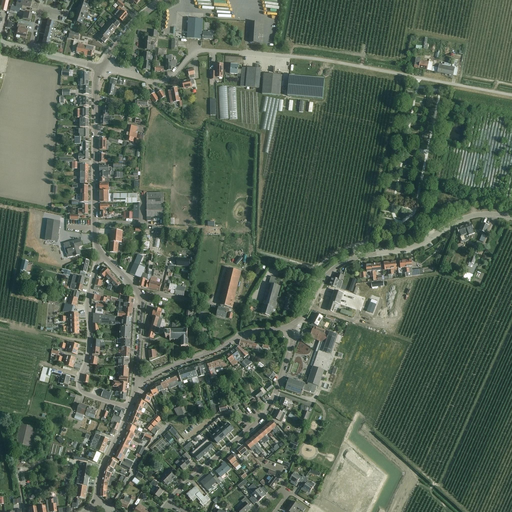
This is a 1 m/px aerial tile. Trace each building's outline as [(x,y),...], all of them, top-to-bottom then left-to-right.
[(21,0),(21,3),(17,2),(16,7),(21,8),(22,5),(30,7),(32,0),(30,0),(21,0)] [(116,4),(120,7),(118,9),(119,10),(115,15),(122,22),(128,15),(124,12),(125,11),(122,8),(125,5),(119,0),(116,4)] [(86,13),(87,10),(78,7),(77,12),(88,16),(89,14),(86,13)] [(24,12),(23,19),(30,21),(32,14),(24,12)] [(83,22),(84,20),(75,17),(74,22),(82,24),(85,25),(86,23),(83,22)] [(113,18),(109,23),(116,29),(120,25),(113,18)] [(203,20),(189,19),(188,32),(186,32),(186,35),(188,35),(187,39),(202,40),(203,20)] [(251,22),(249,43),(258,43),(259,23),(251,22)] [(18,28),(16,35),(20,36),(20,37),(25,39),(27,30),(24,30),(25,25),(18,23),(17,28),(18,28)] [(116,29),(109,23),(105,28),(112,34),(116,29)] [(53,31),(54,29),(46,27),(45,33),(55,35),(55,32),(53,31)] [(112,34),(105,28),(101,32),(109,38),(112,34)] [(203,32),(203,40),(212,40),(213,33),(210,33),(210,31),(208,31),(208,33),(203,32)] [(80,34),(70,32),(69,38),(78,40),(80,34)] [(109,38),(101,32),(97,37),(105,43),(109,38)] [(50,43),(51,40),(44,38),(42,45),(52,47),(53,44),(50,43)] [(146,38),(145,50),(155,51),(155,46),(150,46),(151,38),(146,38)] [(77,52),(85,54),(84,55),(92,57),(94,48),(79,44),(77,52)] [(145,53),(143,70),(150,71),(151,62),(152,63),(153,57),(150,56),(150,53),(145,53)] [(172,56),(166,56),(166,61),(167,71),(172,71),(172,68),(176,67),(176,62),(172,62),(172,56)] [(416,58),(414,68),(431,71),(432,63),(433,63),(429,62),(428,63),(420,61),(420,59),(416,58)] [(432,63),(431,71),(438,72),(440,65),(436,64),(433,63),(432,63)] [(160,64),(156,64),(155,72),(164,73),(164,68),(159,67),(160,64)] [(217,64),(216,72),(216,71),(212,71),(212,79),(216,80),(216,78),(223,78),(223,64),(217,64)] [(237,74),(242,74),(241,87),(259,89),(261,70),(243,68),(242,70),(238,69),(238,66),(231,65),(230,74),(237,75),(237,74)] [(452,67),(440,65),(438,72),(454,76),(455,68),(452,67)] [(89,86),(89,73),(81,73),(81,86),(80,86),(82,86),(89,86)] [(262,94),(280,96),(282,76),(264,74),(262,94)] [(323,99),(325,79),(289,76),(288,96),(323,99)] [(112,79),(108,95),(113,96),(115,96),(117,89),(115,89),(116,83),(117,83),(118,80),(112,79)] [(195,84),(194,80),(182,82),(183,88),(184,88),(184,89),(192,87),(191,85),(195,84)] [(89,94),(89,86),(82,86),(80,86),(80,90),(84,90),(84,94),(89,94)] [(172,91),(169,92),(170,97),(171,104),(180,102),(179,97),(177,88),(171,89),(172,91)] [(228,88),(219,88),(221,120),(230,120),(228,88)] [(237,88),(229,89),(230,121),(238,120),(237,88)] [(155,103),(159,100),(155,94),(150,97),(155,103)] [(282,97),(262,96),(261,104),(282,105),(282,97)] [(79,98),(79,106),(89,106),(89,98),(79,98)] [(101,116),(101,125),(107,125),(107,124),(111,125),(111,117),(109,117),(109,110),(109,107),(103,107),(103,116),(101,116)] [(76,110),(76,114),(76,118),(84,118),(84,117),(89,117),(89,109),(82,109),(82,110),(80,110),(76,110)] [(511,198),(511,192),(511,117),(474,110),(466,148),(444,143),(436,182),(511,198)] [(89,120),(80,119),(80,128),(89,128),(89,120)] [(129,126),(127,132),(126,136),(129,137),(129,138),(132,138),(135,139),(135,137),(137,137),(137,135),(138,136),(139,134),(137,134),(137,132),(136,132),(137,127),(129,126)] [(80,137),(75,137),(75,141),(81,141),(83,141),(83,138),(89,138),(89,130),(79,130),(79,135),(80,135),(80,137)] [(139,140),(135,139),(132,138),(129,138),(129,137),(126,136),(125,141),(133,143),(133,144),(138,145),(139,140)] [(106,140),(100,140),(100,151),(108,150),(108,145),(106,145),(106,140)] [(83,145),(82,145),(82,147),(80,147),(80,152),(88,152),(89,143),(83,143),(83,145)] [(88,160),(88,152),(80,152),(80,155),(79,155),(79,160),(88,160)] [(100,192),(109,192),(109,191),(115,191),(115,188),(109,188),(109,184),(106,184),(106,183),(110,183),(110,180),(106,180),(106,179),(100,179),(100,192)] [(80,186),(80,194),(88,195),(88,186),(80,186)] [(133,194),(108,195),(109,192),(100,192),(101,203),(110,202),(126,202),(126,203),(134,203),(141,203),(141,202),(138,202),(138,196),(133,196),(133,194)] [(164,216),(164,193),(147,193),(147,220),(152,220),(152,217),(164,216)] [(88,203),(88,195),(80,194),(80,202),(88,203)] [(82,205),(82,209),(78,209),(78,214),(88,214),(88,205),(82,205)] [(58,242),(60,222),(48,220),(45,240),(58,242)] [(489,225),(483,223),(480,230),(486,233),(489,225)] [(475,233),(471,224),(465,226),(468,233),(469,236),(475,233)] [(470,239),(469,236),(468,233),(465,226),(458,229),(461,237),(464,235),(466,241),(470,239)] [(123,232),(112,231),(110,252),(118,253),(119,242),(122,243),(123,232)] [(80,239),(63,244),(67,258),(73,256),(73,257),(79,255),(78,250),(79,250),(78,247),(82,246),(80,239)] [(480,248),(475,246),(469,262),(474,264),(480,248)] [(177,258),(176,265),(188,266),(189,259),(177,258)] [(84,259),(80,274),(85,275),(89,260),(84,259)] [(412,260),(406,260),(407,267),(407,269),(407,273),(408,277),(412,276),(423,275),(422,269),(413,270),(412,267),(413,267),(412,260)] [(392,279),(390,262),(384,263),(385,270),(388,270),(388,271),(389,271),(389,275),(388,275),(389,279),(392,279)] [(381,271),(381,263),(372,264),(373,277),(373,278),(374,281),(377,280),(377,277),(376,272),(381,271)] [(147,275),(145,274),(143,273),(145,268),(140,266),(138,268),(137,271),(136,273),(135,276),(141,278),(139,286),(142,287),(143,283),(145,284),(146,279),(147,275)] [(110,272),(110,273),(111,272),(106,267),(100,273),(105,278),(105,277),(110,272)] [(241,272),(228,269),(220,305),(233,308),(241,272)] [(116,278),(110,273),(110,272),(105,277),(111,283),(116,278)] [(466,272),(464,278),(468,279),(468,280),(471,281),(473,275),(466,272)] [(332,278),(329,285),(337,288),(339,281),(342,281),(344,276),(338,274),(336,279),(332,278)] [(80,277),(76,276),(74,275),(73,282),(76,283),(83,285),(85,278),(80,277)] [(148,288),(150,283),(151,276),(148,275),(147,279),(146,279),(145,284),(143,283),(142,287),(148,288)] [(159,291),(162,284),(154,282),(155,278),(152,277),(150,283),(148,288),(159,291)] [(263,304),(265,305),(262,313),(270,316),(272,307),(275,308),(281,287),(276,285),(278,279),(271,277),(269,284),(263,304)] [(121,284),(116,278),(111,283),(116,289),(121,284)] [(82,291),(83,285),(76,283),(73,282),(72,282),(70,288),(82,291)] [(185,288),(170,285),(169,293),(175,294),(175,295),(184,296),(185,288)] [(68,296),(65,303),(68,304),(75,306),(76,307),(80,292),(72,290),(70,296),(68,296)] [(335,290),(328,310),(334,312),(334,310),(336,311),(337,308),(338,309),(344,293),(335,290)] [(133,305),(134,299),(125,297),(125,301),(119,300),(118,301),(120,302),(119,302),(124,303),(133,305)] [(370,303),(367,312),(373,314),(376,305),(377,301),(372,299),(370,303)] [(133,309),(133,305),(124,303),(119,302),(118,312),(119,312),(121,312),(132,314),(133,309)] [(65,303),(63,312),(73,312),(75,306),(68,304),(65,303)] [(228,309),(219,307),(217,316),(226,318),(228,309)] [(162,310),(155,308),(153,316),(154,316),(159,318),(162,318),(162,316),(161,316),(162,310)] [(313,323),(311,326),(316,327),(321,329),(322,328),(318,326),(320,323),(321,324),(323,321),(321,320),(323,317),(316,313),(312,322),(313,323)] [(93,314),(93,324),(98,324),(106,325),(115,325),(115,322),(115,317),(93,314)] [(162,319),(162,318),(159,318),(154,316),(148,338),(153,339),(155,333),(158,334),(162,319)] [(131,326),(132,318),(123,317),(122,317),(122,322),(115,322),(115,325),(124,325),(131,326)] [(131,339),(131,327),(121,326),(120,339),(118,339),(125,340),(125,339),(124,339),(131,339)] [(330,365),(336,352),(332,351),(335,343),(339,344),(342,337),(330,332),(316,328),(315,330),(313,330),(310,338),(319,341),(319,343),(321,344),(313,367),(311,374),(309,373),(308,375),(310,376),(308,383),(307,385),(305,384),(298,381),(299,380),(297,379),(296,381),(289,378),(285,389),(301,395),(303,389),(315,393),(317,386),(319,386),(324,371),(328,372),(330,365)] [(194,341),(194,337),(188,337),(188,329),(187,329),(187,330),(183,330),(183,329),(182,329),(182,330),(179,330),(179,329),(178,329),(178,330),(175,330),(175,329),(174,329),(174,330),(171,330),(171,329),(170,329),(170,330),(169,330),(169,331),(170,331),(170,332),(167,332),(167,331),(166,331),(166,332),(164,332),(165,333),(166,333),(166,336),(164,336),(164,337),(166,337),(166,339),(167,339),(167,337),(170,337),(170,339),(169,339),(169,340),(170,340),(170,341),(171,341),(171,340),(174,340),(174,341),(175,341),(175,340),(178,340),(178,341),(179,341),(179,340),(181,340),(181,342),(180,342),(180,343),(181,343),(181,346),(188,346),(188,347),(189,346),(189,341),(194,341)] [(130,348),(131,340),(125,340),(118,339),(118,343),(121,343),(121,347),(130,348)] [(71,345),(70,348),(78,350),(79,345),(69,342),(68,344),(71,345)] [(239,346),(236,349),(243,357),(244,358),(245,357),(248,359),(251,357),(249,356),(239,346)] [(130,358),(130,348),(121,347),(121,348),(121,350),(119,350),(119,353),(120,353),(120,356),(117,356),(117,357),(130,358)] [(234,349),(230,353),(237,362),(237,361),(238,362),(239,362),(241,365),(241,364),(245,369),(248,366),(251,363),(246,359),(243,362),(241,359),(240,360),(238,358),(240,356),(235,350),(234,349)] [(157,350),(149,351),(148,351),(150,361),(151,361),(152,360),(159,357),(158,355),(158,353),(157,353),(157,350)] [(230,353),(225,357),(233,366),(238,362),(237,361),(237,362),(230,353)] [(228,366),(225,357),(224,356),(212,360),(215,369),(217,369),(216,368),(218,367),(219,369),(228,366)] [(129,367),(130,358),(117,357),(117,358),(117,360),(119,360),(118,366),(119,366),(129,367)] [(217,375),(215,369),(212,360),(207,362),(209,370),(210,372),(209,372),(209,374),(211,379),(214,378),(213,376),(217,375)] [(204,369),(203,364),(195,365),(197,371),(199,377),(204,376),(204,372),(202,372),(201,370),(204,369)] [(128,378),(129,367),(119,366),(118,376),(117,376),(117,377),(119,377),(128,378)] [(196,372),(194,366),(188,368),(194,385),(195,385),(196,384),(197,383),(198,381),(198,380),(197,379),(198,379),(195,372),(196,372)] [(40,381),(48,383),(52,369),(43,367),(40,381)] [(194,385),(188,368),(179,371),(182,382),(192,379),(192,380),(194,384),(194,385)] [(51,375),(59,377),(59,380),(61,381),(61,383),(60,386),(68,388),(71,377),(62,375),(62,372),(53,370),(51,375)] [(170,377),(160,382),(164,390),(168,388),(169,389),(170,388),(174,387),(178,385),(178,384),(179,383),(177,380),(176,380),(174,375),(170,377)] [(127,393),(128,383),(116,382),(114,382),(113,385),(112,385),(111,387),(117,388),(117,392),(127,393)] [(160,382),(155,384),(155,386),(159,393),(161,391),(164,396),(167,395),(164,390),(160,382)] [(151,391),(149,392),(153,396),(159,394),(159,393),(155,386),(153,387),(150,388),(151,391)] [(110,400),(113,392),(111,391),(110,392),(104,390),(101,397),(110,400)] [(254,395),(258,399),(263,394),(260,390),(254,395)] [(149,403),(151,398),(148,394),(146,396),(143,395),(141,400),(143,401),(147,402),(149,403)] [(289,401),(282,398),(280,404),(287,407),(288,404),(291,405),(292,402),(289,401)] [(139,399),(137,405),(143,408),(145,403),(146,403),(147,402),(143,401),(141,400),(139,399)] [(80,404),(77,403),(75,409),(78,411),(77,412),(84,415),(88,406),(80,404)] [(137,405),(134,411),(142,414),(143,413),(141,412),(143,408),(137,405)] [(178,407),(181,415),(187,413),(184,405),(178,407)] [(124,415),(125,410),(116,406),(114,410),(116,411),(114,414),(113,413),(113,414),(110,414),(110,416),(112,417),(113,415),(114,415),(122,419),(122,418),(124,414),(124,415)] [(87,412),(86,414),(86,416),(89,417),(94,419),(97,410),(89,407),(87,412)] [(282,422),(286,414),(287,412),(284,410),(282,412),(278,410),(274,418),(282,422)] [(142,415),(142,414),(134,411),(132,417),(138,420),(140,415),(142,415)] [(306,421),(310,413),(305,411),(302,419),(306,421)] [(120,424),(122,419),(114,415),(112,421),(111,421),(111,422),(112,423),(110,427),(113,429),(113,428),(117,430),(120,424)] [(137,424),(138,420),(132,417),(130,423),(137,426),(138,425),(137,424)] [(272,421),(268,425),(272,430),(277,427),(272,421)] [(230,425),(228,423),(224,427),(230,433),(234,430),(232,428),(233,427),(231,425),(230,425)] [(15,444),(34,448),(39,429),(19,424),(15,444)] [(135,430),(136,428),(129,424),(127,430),(135,434),(138,435),(139,432),(135,430)] [(268,434),(272,430),(268,425),(263,429),(268,434)] [(226,437),(230,433),(224,427),(220,430),(226,437)] [(266,436),(268,434),(263,429),(259,432),(267,442),(269,440),(266,436)] [(222,440),(226,437),(220,430),(216,433),(222,440)] [(128,449),(135,434),(128,431),(121,446),(129,450),(129,449),(128,449)] [(267,442),(259,432),(255,436),(259,441),(262,444),(264,442),(265,444),(267,442)] [(218,444),(222,440),(216,433),(212,437),(218,444)] [(97,434),(91,448),(95,450),(103,453),(109,439),(97,434)] [(257,444),(259,441),(255,436),(250,440),(258,450),(258,449),(262,454),(264,452),(257,444)] [(291,439),(290,443),(293,444),(292,448),(296,450),(299,443),(291,439)] [(209,452),(214,447),(207,440),(202,444),(209,452)] [(258,450),(250,440),(246,444),(250,449),(253,447),(256,451),(258,450)] [(204,456),(209,452),(202,444),(197,449),(204,456)] [(123,461),(129,450),(121,446),(119,449),(118,449),(117,451),(118,452),(115,458),(122,461),(123,461)] [(141,446),(137,453),(142,455),(145,448),(141,446)] [(250,454),(243,446),(237,451),(242,456),(245,453),(247,456),(250,454)] [(198,461),(204,456),(197,449),(192,453),(198,461)] [(30,457),(33,462),(43,456),(41,451),(30,457)] [(93,451),(89,460),(97,463),(101,454),(93,451)] [(177,461),(175,463),(178,466),(179,465),(183,470),(191,463),(189,461),(192,459),(186,453),(183,456),(185,459),(182,462),(179,459),(177,461)] [(232,455),(227,460),(232,465),(235,468),(240,464),(240,465),(243,463),(240,459),(236,454),(233,456),(232,455)] [(109,460),(107,465),(111,468),(114,469),(117,463),(118,463),(119,461),(115,459),(111,457),(109,460)] [(122,461),(120,465),(130,470),(132,466),(128,464),(125,462),(123,461),(122,461)] [(223,466),(216,472),(221,478),(231,469),(224,462),(222,464),(223,466)] [(91,465),(81,463),(77,484),(88,486),(91,465)] [(104,470),(103,476),(115,479),(115,477),(111,476),(112,474),(112,473),(114,469),(111,468),(107,465),(104,470)] [(171,468),(161,478),(168,485),(171,482),(173,480),(176,478),(173,475),(175,473),(171,468)] [(302,483),(306,477),(303,476),(302,477),(298,474),(297,475),(294,473),(290,480),(292,481),(290,483),(296,486),(299,482),(302,483)] [(210,475),(201,483),(207,490),(217,482),(219,485),(221,482),(216,476),(213,479),(210,475)] [(101,481),(101,489),(106,490),(107,490),(110,491),(111,488),(111,484),(112,481),(114,481),(115,479),(103,476),(101,481)] [(279,481),(273,476),(267,484),(273,489),(279,481)] [(308,479),(306,477),(302,483),(304,485),(301,490),(307,493),(308,492),(310,493),(314,487),(311,485),(311,484),(307,481),(308,479)] [(150,485),(156,489),(153,493),(159,498),(164,492),(156,487),(158,484),(153,481),(150,485)] [(254,484),(251,486),(262,499),(262,498),(265,496),(265,495),(268,492),(264,487),(261,489),(260,488),(258,489),(254,484)] [(76,485),(74,496),(77,497),(86,498),(87,487),(79,486),(76,485)] [(262,499),(251,486),(248,488),(253,494),(251,495),(252,497),(249,499),(254,505),(258,501),(259,502),(262,499)] [(201,502),(200,503),(203,506),(205,505),(208,502),(210,500),(207,496),(205,498),(196,487),(187,495),(191,500),(195,496),(201,502)] [(101,489),(101,497),(106,497),(106,499),(107,499),(105,501),(110,505),(113,501),(109,499),(110,491),(107,490),(106,490),(101,489)] [(124,501),(121,500),(119,505),(127,509),(132,500),(126,497),(124,501)] [(244,504),(237,510),(239,511),(246,511),(247,511),(251,508),(249,506),(252,504),(246,497),(241,501),(244,504)] [(260,502),(264,506),(269,500),(265,497),(260,502)] [(52,500),(46,501),(47,511),(55,511),(56,511),(56,504),(57,504),(56,498),(52,499),(52,500)] [(293,511),(297,507),(303,511),(305,509),(299,504),(298,505),(293,501),(287,510),(289,511),(288,511),(293,511)]
